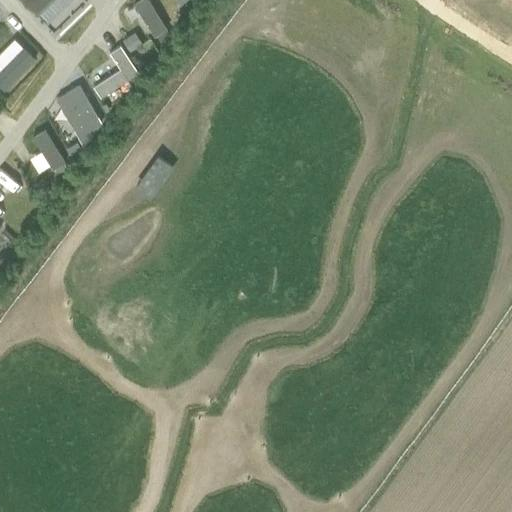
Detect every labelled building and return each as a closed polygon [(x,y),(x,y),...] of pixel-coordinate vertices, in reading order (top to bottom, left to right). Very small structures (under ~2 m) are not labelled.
[(27,0),(50,24),(75,0),(27,0)] [(144,15),(157,36),(170,28),(152,0),(137,0),(123,9),(132,22),(144,15)] [(66,91),(87,125),(101,116),(80,82),(66,91)] [(30,158),(41,174),(66,157),(45,127),(33,135),(43,149),(30,158)] [(76,142),(66,149),(73,159),(80,149),(76,142)] [(44,178),(33,183),(37,191),(37,190),(47,185),(48,185),(44,178)]
